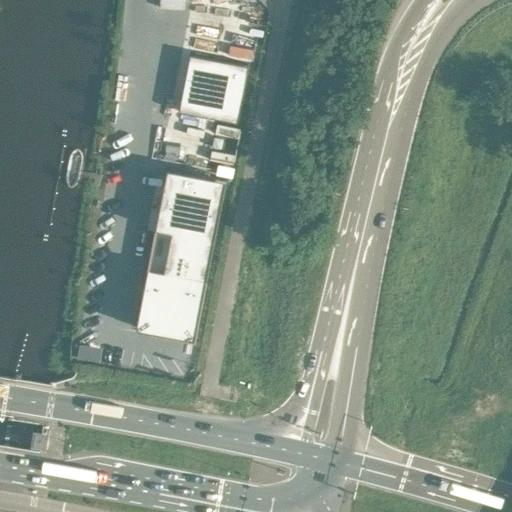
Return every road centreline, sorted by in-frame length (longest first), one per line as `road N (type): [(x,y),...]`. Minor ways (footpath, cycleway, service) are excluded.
road 1 (unclassified): [(287,0),(207,392)]
road 2 (primary): [(304,453),(0,394)]
road 3 (unknown): [(129,0),(115,172),(145,259),(144,302)]
road 4 (primary): [(0,465),(241,511)]
road 5 (trunk): [(337,460),(355,347),(356,257)]
road 6 (trunk): [(356,257),(304,453)]
road 7 (primary): [(511,507),(337,460)]
road 8 (trunk): [(387,126),(463,0)]
road 9 (trunk): [(387,126),(356,257)]
road 10 (trunk): [(422,0),(388,73),(387,126)]
